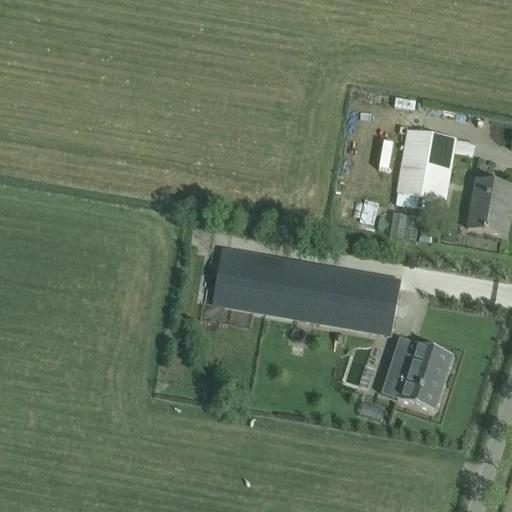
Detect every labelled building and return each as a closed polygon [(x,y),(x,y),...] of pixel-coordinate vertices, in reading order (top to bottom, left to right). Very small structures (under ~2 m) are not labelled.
[(397,197),(395,208),(441,216),(443,206),(444,206),(452,156),(471,160),(474,146),(454,142),(454,141),(406,133),(395,197),(397,197)] [(510,189),(476,183),(468,231),(502,237),(505,220),(502,219),(504,210),(507,210),(510,189)] [(367,196),(360,221),(375,225),(382,200),(367,196)] [(210,309),(390,341),(400,284),(220,252),(210,309)] [(399,342),(381,397),(397,402),(396,402),(433,414),(442,385),(439,384),(442,375),(445,376),(451,358),(415,346),(414,347),(399,342)]
